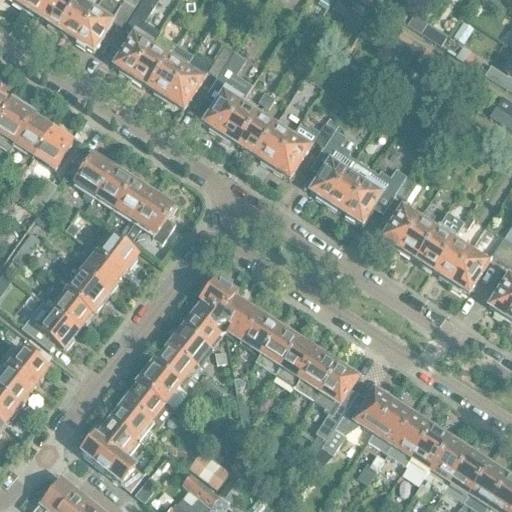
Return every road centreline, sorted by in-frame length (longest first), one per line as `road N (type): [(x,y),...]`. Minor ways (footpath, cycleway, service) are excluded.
road 1 (residential): [(219,238),(511,427)]
road 2 (residential): [(511,383),(230,201)]
road 3 (residential): [(49,459),(219,238)]
road 4 (residential): [(230,201),(0,46)]
